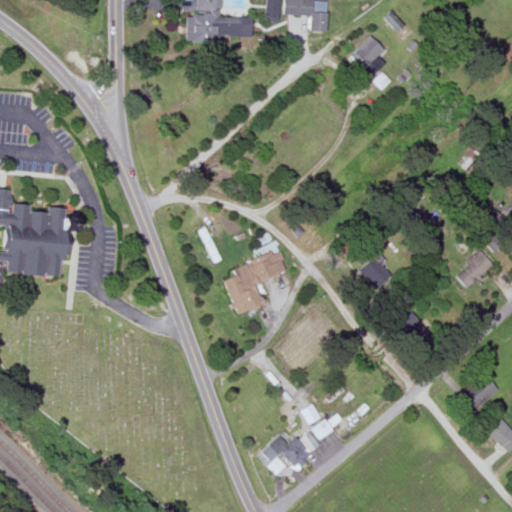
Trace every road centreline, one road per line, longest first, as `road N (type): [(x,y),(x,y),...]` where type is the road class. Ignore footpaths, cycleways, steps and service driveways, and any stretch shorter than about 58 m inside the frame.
road 1 (secondary): [(95,116),(119,158),(254,511)]
road 2 (residential): [(511,502),(306,260)]
road 3 (residential): [(270,511),(511,306)]
road 4 (residential): [(163,200),(298,68)]
road 5 (residential): [(306,260),(263,221),(221,202),(163,200),(139,208)]
road 6 (residential): [(201,376),(267,338),(306,260)]
road 7 (secondary): [(0,20),(59,70),(95,116)]
road 8 (secondary): [(95,116),(115,78),(115,0)]
